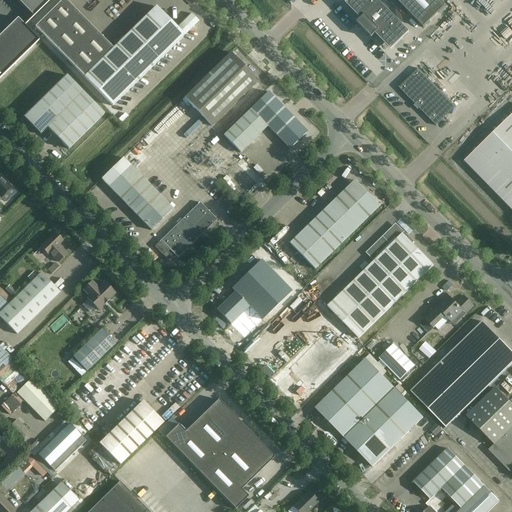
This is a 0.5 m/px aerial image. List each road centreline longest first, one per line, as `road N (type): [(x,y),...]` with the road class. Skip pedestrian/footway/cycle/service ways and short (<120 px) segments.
road 1 (residential): [(371,511),(170,303)]
road 2 (residential): [(170,303),(350,133)]
road 3 (residential): [(170,303),(0,129)]
road 4 (residential): [(504,289),(350,133)]
road 5 (residential): [(350,133),(219,0)]
